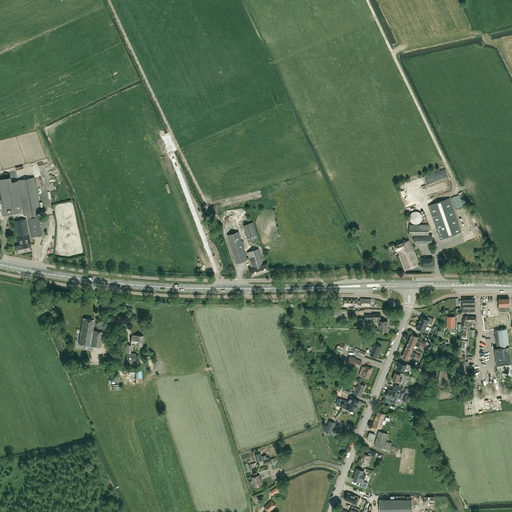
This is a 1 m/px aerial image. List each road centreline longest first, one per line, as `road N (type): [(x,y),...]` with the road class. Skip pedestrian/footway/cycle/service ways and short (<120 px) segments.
road 1 (primary): [(410,285),(165,287),(0,264)]
road 2 (track): [(109,0),(238,268)]
road 3 (residential): [(329,511),(410,285)]
road 4 (track): [(367,0),(447,167)]
